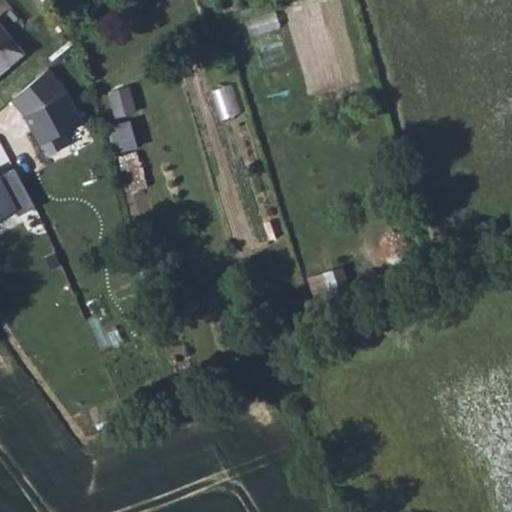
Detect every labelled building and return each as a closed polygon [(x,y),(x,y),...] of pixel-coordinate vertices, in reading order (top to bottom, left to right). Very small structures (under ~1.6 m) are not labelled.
[(0,70),(24,50),(0,19),(0,70)] [(334,47),(334,34),(310,33),(310,46),(334,47)] [(49,81),(17,100),(28,118),(41,139),(73,119),(49,81)] [(110,90),(118,116),(139,110),(132,84),(110,90)] [(118,157),(139,152),(131,119),(111,124),(118,157)] [(0,226),(34,206),(12,168),(3,173),(0,167),(0,226)]
